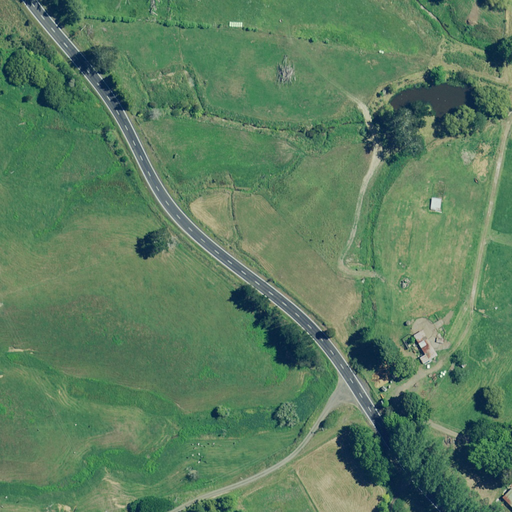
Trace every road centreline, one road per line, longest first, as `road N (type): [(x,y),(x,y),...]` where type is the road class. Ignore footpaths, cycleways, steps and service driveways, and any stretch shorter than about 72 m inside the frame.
road 1 (track): [(173,511),(288,455),(351,382),(412,383),(467,307),(507,0)]
road 2 (primary): [(30,0),(109,98),(166,202),(309,326),(447,511)]
